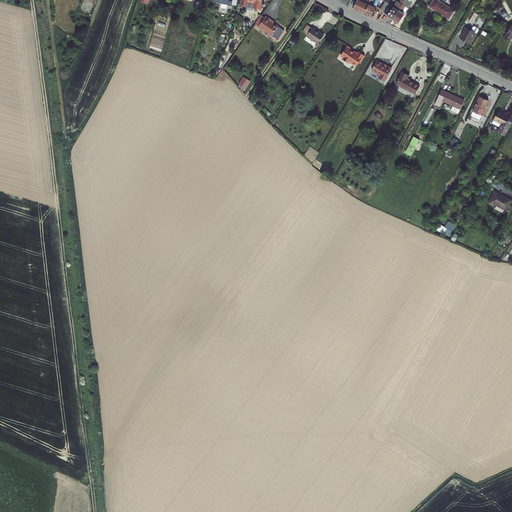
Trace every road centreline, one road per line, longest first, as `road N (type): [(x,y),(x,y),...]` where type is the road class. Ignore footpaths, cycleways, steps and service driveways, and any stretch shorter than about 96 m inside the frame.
road 1 (track): [(31,0),(94,511)]
road 2 (tertiary): [(511,86),(326,0)]
